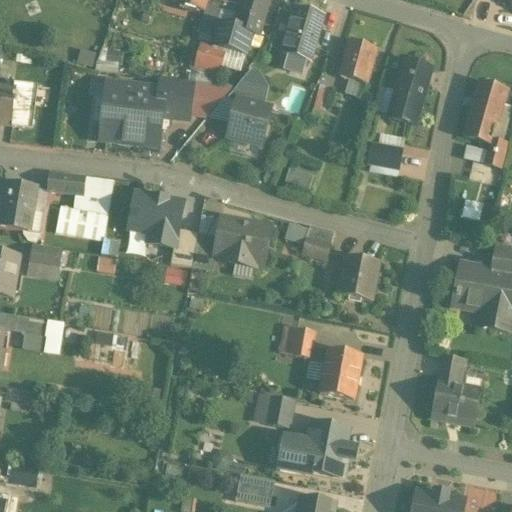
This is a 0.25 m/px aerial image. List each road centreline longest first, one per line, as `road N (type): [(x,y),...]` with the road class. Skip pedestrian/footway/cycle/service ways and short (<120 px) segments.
road 1 (residential): [(427,249),(169,175),(0,154)]
road 2 (residential): [(467,35),(427,249)]
road 3 (residential): [(427,249),(387,452)]
road 4 (residential): [(387,452),(511,475)]
road 5 (residential): [(348,0),(467,35)]
